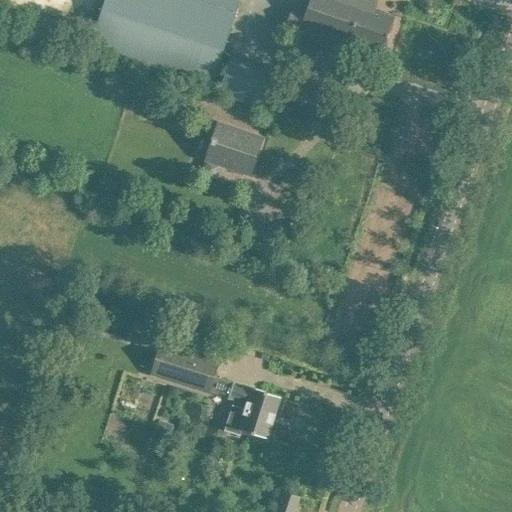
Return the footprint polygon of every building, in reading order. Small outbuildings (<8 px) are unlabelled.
[(211,87),(240,0),(105,0),(90,47),(211,87)] [(378,1),(374,0),(311,0),(307,12),(293,7),(285,30),(335,48),(354,54),(357,44),(383,53),(395,18),(374,11),(378,1)] [(221,93),(262,107),(274,73),(232,59),(221,93)] [(206,159),(251,174),(263,139),(218,124),(206,159)] [(126,338),(154,347),(161,324),(133,315),(126,338)] [(152,374),(210,392),(220,361),(162,343),(152,374)] [(268,439),(281,397),(253,388),(233,382),(228,398),(231,399),(232,398),(236,399),(234,405),(232,404),(232,405),(233,406),(226,430),(225,429),(224,430),(240,435),(240,434),(239,434),(240,430),(268,439)] [(277,511),(294,511),(299,496),(285,491),(277,511)]
